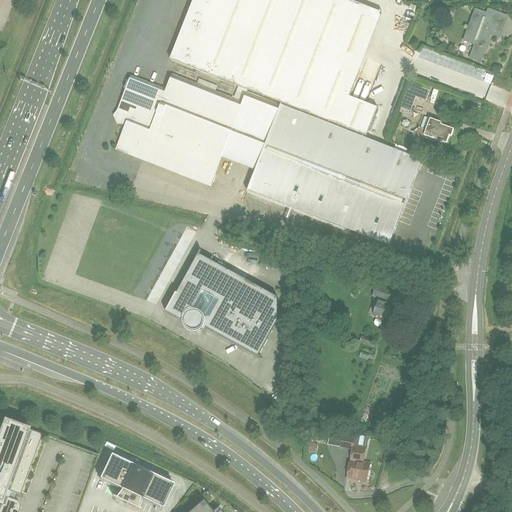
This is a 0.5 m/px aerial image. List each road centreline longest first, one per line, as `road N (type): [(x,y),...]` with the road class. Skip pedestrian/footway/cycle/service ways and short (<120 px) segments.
road 1 (secondary): [(316,511),(274,471),(172,399),(0,323)]
road 2 (residential): [(461,482),(470,451),(478,267),(511,145)]
road 3 (secondary): [(0,346),(162,417),(223,455),(288,511)]
road 4 (primary): [(0,247),(99,0)]
road 5 (primary): [(70,0),(0,175)]
road 6 (unknown): [(26,511),(60,441),(82,454),(60,511)]
